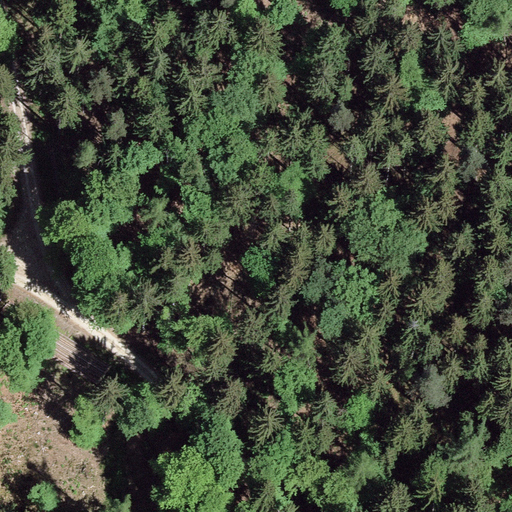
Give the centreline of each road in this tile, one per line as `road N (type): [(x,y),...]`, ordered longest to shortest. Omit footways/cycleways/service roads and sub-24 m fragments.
road 1 (track): [(0,211),(24,210),(36,269),(292,511)]
road 2 (track): [(0,10),(24,210)]
